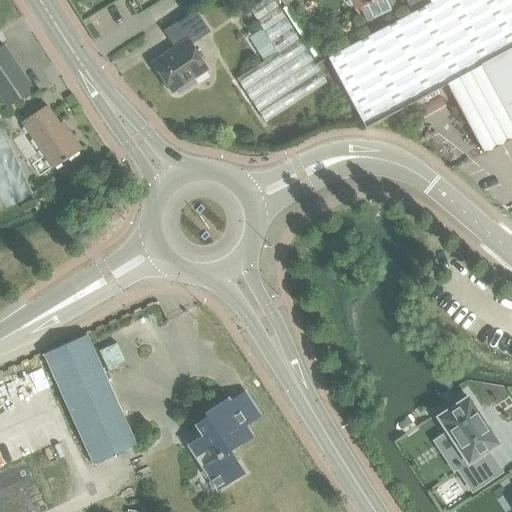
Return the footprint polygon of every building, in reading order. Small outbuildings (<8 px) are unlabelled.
[(277,51),(237,77),(266,121),(325,81),(272,0),(261,0),(249,8),(277,51)] [(511,0),(427,0),(430,4),(327,58),(364,126),(365,127),(368,126),(446,84),(480,65),(511,127),(511,0)] [(393,0),(352,0),(356,7),(359,6),(367,22),(397,7),(393,0)] [(426,3),(424,0),(408,0),(406,1),(411,11),(426,3)] [(95,12),(100,31),(119,25),(113,6),(95,12)] [(153,62),(159,72),(171,90),(176,87),(180,92),(195,82),(192,77),(206,67),(190,42),(208,30),(195,10),(165,30),(176,47),(153,62)] [(0,96),(7,106),(33,88),(4,46),(0,48),(0,96)] [(511,127),(480,65),(446,84),(483,154),(511,138),(511,127)] [(440,97),(408,115),(413,124),(446,106),(440,97)] [(51,167),(80,148),(70,134),(67,136),(47,107),(22,124),(51,167)] [(0,201),(4,210),(32,197),(0,125),(0,201)] [(123,213),(113,198),(101,206),(111,222),(123,213)] [(92,465),(137,444),(87,333),(47,352),(48,355),(32,362),(65,437),(76,432),(92,465)] [(228,450),(239,443),(252,435),(244,423),(257,415),(243,393),(229,401),(227,397),(202,413),(205,416),(194,423),(202,436),(187,445),(215,489),(242,473),(228,450)] [(442,415),(438,417),(466,461),(460,465),(459,463),(456,465),(472,490),(499,472),(485,450),(497,443),(487,428),(488,427),(478,412),(477,412),(468,398),(464,400),(461,396),(439,411),(442,415)]
